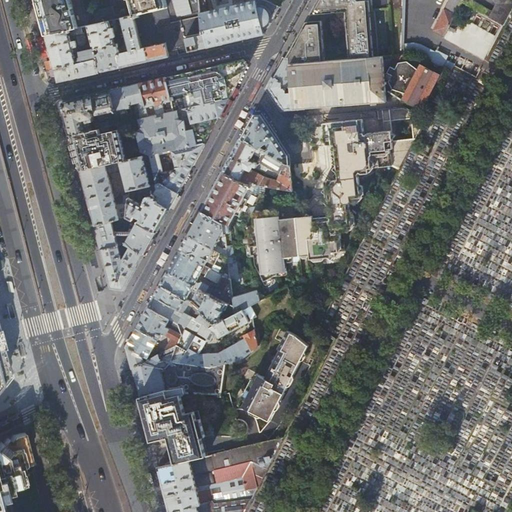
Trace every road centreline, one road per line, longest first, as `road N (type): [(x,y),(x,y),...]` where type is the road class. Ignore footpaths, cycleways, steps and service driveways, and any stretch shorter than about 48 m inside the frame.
road 1 (primary): [(113,436),(63,282),(0,32)]
road 2 (primary): [(0,115),(42,289),(99,461)]
road 3 (residential): [(103,355),(250,91)]
road 4 (secondary): [(103,355),(37,95)]
road 5 (residential): [(37,95),(279,40)]
road 6 (secondary): [(0,186),(59,401)]
